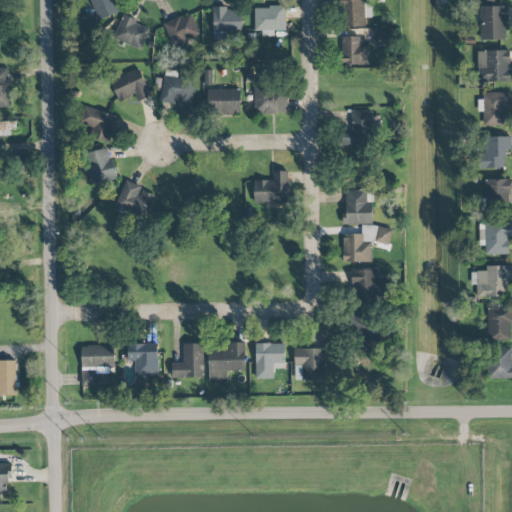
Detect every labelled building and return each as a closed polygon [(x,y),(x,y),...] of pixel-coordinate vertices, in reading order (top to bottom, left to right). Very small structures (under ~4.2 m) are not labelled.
[(115,0),(89,0),(99,21),(120,11),(115,0)] [(364,0),(344,0),(344,26),(365,27),(365,17),(370,18),(371,3),(364,3),(364,0)] [(480,6),(480,40),(507,40),(506,6),(480,6)] [(227,7),(212,7),(213,39),(227,39),(226,33),(242,32),(242,11),(227,11),(227,7)] [(286,31),(285,7),(254,8),(255,31),(263,31),(263,36),(274,36),(274,31),(286,31)] [(165,23),(173,46),(200,36),(191,14),(165,23)] [(115,42),(139,49),(145,24),(122,17),(115,42)] [(369,38),(341,38),(340,64),(368,64),(369,38)] [(510,51),(477,51),(478,83),(510,82),(510,51)] [(0,68),(0,108),(9,108),(8,68),(0,68)] [(151,96),(139,69),(120,77),(117,71),(108,76),(120,102),(134,96),(137,102),(151,96)] [(160,101),(191,105),(194,80),(177,78),(178,71),(164,70),(160,101)] [(253,88),(254,114),(287,113),(286,86),(253,88)] [(240,89),(209,90),(209,114),(240,114),(240,89)] [(484,126),(511,126),(510,93),(479,93),(480,112),(483,112),(484,126)] [(109,144),(118,117),(88,108),(83,125),(91,127),(88,137),(109,144)] [(381,116),(372,115),(372,111),(352,111),(351,130),(347,130),(346,146),(372,146),(372,132),(381,132),(381,116)] [(0,122),(0,135),(16,136),(16,122),(0,122)] [(511,137),(485,137),(485,155),(476,155),(476,169),(504,169),(505,150),(511,151),(511,137)] [(89,183),(114,180),(111,149),(85,152),(89,183)] [(287,171),(273,172),(273,180),(253,181),(254,204),(288,203),(287,171)] [(486,180),(486,207),(511,206),(510,179),(486,180)] [(145,220),(154,195),(141,190),(142,187),(125,180),(114,207),(145,220)] [(8,187),(0,187),(0,200),(8,200),(8,187)] [(372,224),(373,190),(344,190),(344,224),(372,224)] [(480,246),(485,246),(485,255),(509,255),(509,237),(511,236),(511,222),(479,223),(480,246)] [(371,262),(371,244),(391,243),(391,226),(362,227),(362,234),(343,234),(343,262),(371,262)] [(511,265),(486,266),(487,272),(472,272),(472,285),(476,285),(477,298),(507,297),(506,281),(511,281),(511,265)] [(351,270),(352,302),(377,302),(376,269),(351,270)] [(488,309),(487,341),(511,341),(511,309),(488,309)] [(379,327),(361,326),(359,353),(377,354),(379,327)] [(128,362),(135,362),(135,377),(158,377),(158,344),(127,344),(128,362)] [(172,379),(204,378),(203,344),(182,344),(183,363),(171,363),(172,379)] [(255,379),(273,379),(273,369),(285,368),(285,344),(255,344),(255,379)] [(96,386),(96,374),(109,374),(108,367),(114,366),(114,345),(81,346),(82,386),(96,386)] [(208,345),(208,380),(226,381),(227,371),(245,371),(245,346),(208,345)] [(325,380),(324,348),(294,349),(294,381),(325,380)] [(488,379),(511,378),(511,348),(488,348),(488,379)] [(0,395),(16,396),(15,360),(0,360),(0,395)] [(0,492),(10,492),(10,464),(0,464),(0,498),(0,492)]
